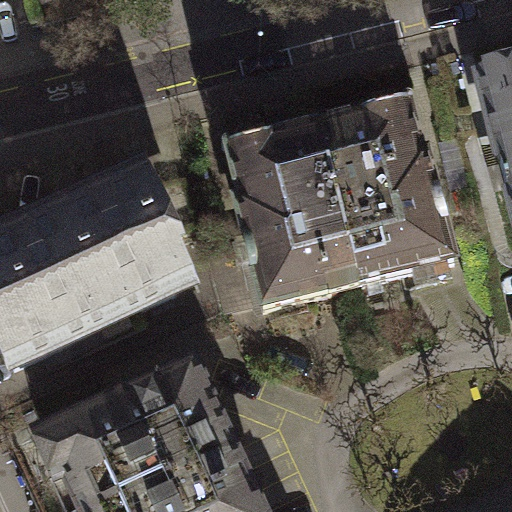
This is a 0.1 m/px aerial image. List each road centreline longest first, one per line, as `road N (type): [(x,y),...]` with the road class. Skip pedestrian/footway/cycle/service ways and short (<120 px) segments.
road 1 (residential): [(0,112),(248,47)]
road 2 (residential): [(248,47),(429,0)]
